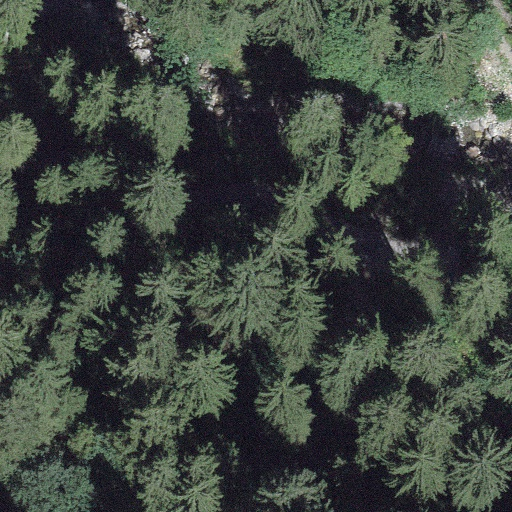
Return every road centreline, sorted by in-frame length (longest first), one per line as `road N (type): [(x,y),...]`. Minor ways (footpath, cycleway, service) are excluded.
road 1 (track): [(0,139),(282,214),(511,317)]
road 2 (track): [(401,268),(498,216),(511,197)]
